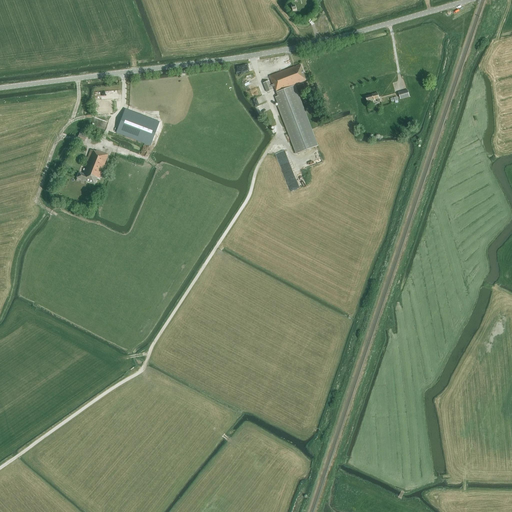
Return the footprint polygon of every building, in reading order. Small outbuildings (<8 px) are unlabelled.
[(294,67),(269,76),(274,88),(275,88),(278,96),(275,97),(297,154),(317,146),(295,90),(293,90),(292,86),(306,81),(300,65),(295,66),(296,67),(295,68),(294,67)] [(267,93),(273,90),(269,81),(263,83),(267,93)] [(400,99),(409,97),(407,90),(399,92),(400,99)] [(380,101),(379,99),(378,93),(365,96),(367,102),(377,99),(378,102),(380,101)] [(125,109),(116,133),(150,145),(159,122),(125,109)] [(84,141),(87,135),(80,132),(77,138),(84,141)] [(99,178),(108,155),(96,150),(96,151),(90,150),(86,161),(87,161),(84,169),(85,170),(83,174),(79,172),(77,178),(95,184),(97,178),(99,178)]
